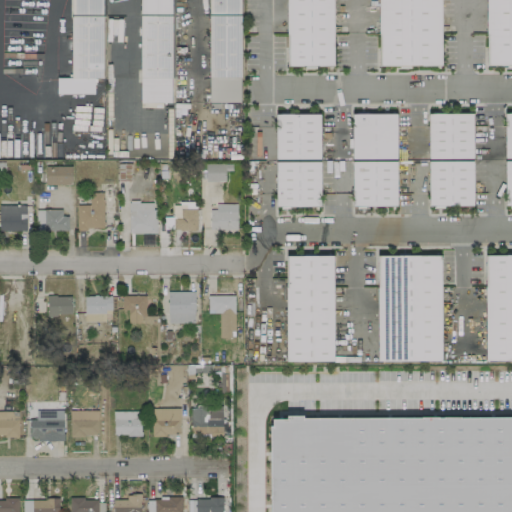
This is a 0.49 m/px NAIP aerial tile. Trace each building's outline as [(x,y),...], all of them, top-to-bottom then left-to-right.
[(70,0),(102,0),(102,78),(93,78),(93,93),(56,93),(56,77),(70,77),(70,0)] [(140,0),(170,0),(170,102),(140,102),(140,0)] [(209,0),(239,0),(239,102),(209,102),(209,0)] [(286,0),(332,0),(332,66),(286,66),(286,0)] [(378,0),(438,0),(439,65),(378,64),(378,0)] [(486,0),(511,0),(511,65),(486,65),(486,0)] [(427,113),(472,112),(472,157),(428,158),(427,113)] [(274,114),(319,113),(319,158),(275,159),(274,114)] [(351,113),(395,113),(396,158),(351,158),(351,113)] [(503,160),(511,159),(511,204),(504,205),(503,160)] [(352,161),(396,160),(397,205),(352,206),(352,161)] [(275,161),(320,161),(320,206),(276,206),(275,161)] [(428,161),(472,161),(473,205),(428,206),(428,161)] [(204,163),(205,181),(225,181),(224,163),(204,163)] [(45,184),(71,184),(71,165),(45,166),(45,184)] [(77,229),(103,228),(103,192),(89,192),(89,204),(76,205),(77,229)] [(155,232),(155,201),(128,201),(129,232),(155,232)] [(195,201),(180,202),(180,217),(173,217),(173,229),(196,229),(195,201)] [(0,213),(0,230),(25,231),(26,206),(0,205),(0,213)] [(210,229),(237,229),(237,205),(210,205),(210,229)] [(67,230),(67,215),(61,216),(61,209),(36,209),(36,231),(67,230)] [(485,254),(511,254),(511,359),(484,359),(485,254)] [(286,255),(332,255),(333,361),(287,361),(286,255)] [(376,255),(440,255),(441,359),(377,360),(376,255)] [(168,291),(168,323),(194,322),(194,291),(168,291)] [(145,295),(121,294),(121,309),(128,309),(128,322),(144,322),(145,295)] [(70,295),(47,296),(47,314),(71,314),(70,295)] [(84,321),(109,321),(109,295),(84,295),(84,321)] [(234,337),(234,295),(207,295),(207,313),(219,312),(219,337),(234,337)] [(222,434),(222,406),(190,407),(190,434),(222,434)] [(179,407),(151,407),(150,435),(179,435),(179,407)] [(62,409),(35,410),(35,418),(29,418),(29,439),(63,439),(62,409)] [(18,411),(0,410),(0,435),(18,436),(18,411)] [(98,435),(97,410),(69,411),(69,436),(98,435)] [(140,410),(113,411),(113,435),(141,434),(140,410)] [(268,511),(268,425),(271,425),(271,418),(286,418),(286,416),(302,415),(302,418),(511,415),(511,511),(268,511)] [(113,499),(113,511),(140,511),(140,493),(126,494),(126,499),(113,499)] [(195,511),(221,511),(222,497),(195,497),(195,511)] [(18,511),(18,498),(0,498),(0,511),(18,511)] [(22,499),(22,511),(58,511),(58,498),(22,499)] [(103,511),(103,498),(69,499),(68,511),(103,511)] [(180,511),(181,498),(147,498),(146,511),(180,511)]
